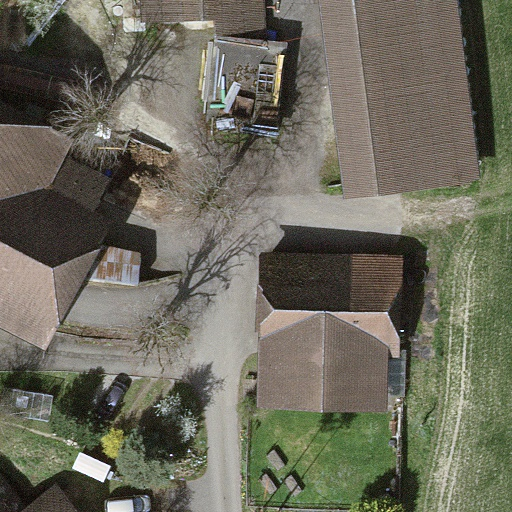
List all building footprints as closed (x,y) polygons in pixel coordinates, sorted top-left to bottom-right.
[(250,0),(136,0),(138,29),(252,23),(250,0)] [(446,0),(355,0),(379,182),(468,171),(446,0)] [(210,48),(205,134),(269,137),(276,53),(210,48)] [(0,310),(41,333),(73,273),(125,285),(129,256),(87,246),(70,236),(98,183),(0,130),(0,310)] [(400,350),(403,256),(267,252),(266,331),(283,332),(282,391),(370,393),(372,349),(400,350)] [(72,511),(53,486),(27,506),(0,472),(0,511),(72,511)]
